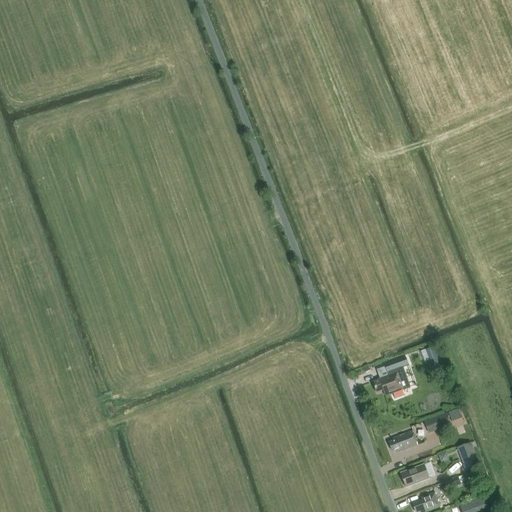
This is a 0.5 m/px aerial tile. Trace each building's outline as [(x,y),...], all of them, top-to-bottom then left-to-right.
[(425,350),(430,365),(439,362),(433,347),(425,350)] [(397,369),(404,367),(405,371),(411,369),(406,353),(399,355),(400,359),(394,361),(397,369)] [(385,396),(403,390),(396,373),(378,379),(379,380),(372,383),(376,393),(383,391),(385,396)] [(445,413),(441,405),(421,412),(424,421),(445,413)] [(424,422),(429,434),(451,425),(447,414),(424,422)] [(397,453),(417,445),(412,431),(392,439),(393,441),(389,443),(392,452),(396,450),(397,453)] [(466,472),(480,467),(471,443),(457,449),(466,472)] [(433,472),(427,474),(424,465),(401,474),(406,488),(435,477),(433,472)] [(460,485),(457,477),(444,482),(447,490),(460,485)] [(420,511),(425,511),(439,507),(434,493),(422,498),(423,500),(412,504),(415,511),(417,511),(420,511)] [(459,505),(461,511),(469,511),(480,508),(476,499),(459,505)]
